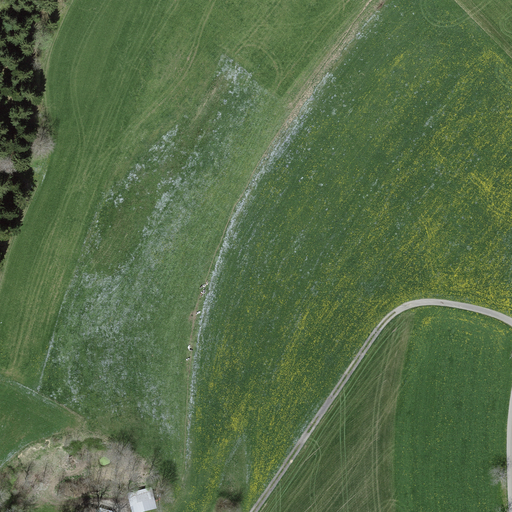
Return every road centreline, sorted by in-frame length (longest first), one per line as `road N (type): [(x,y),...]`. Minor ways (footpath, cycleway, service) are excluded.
road 1 (track): [(511,322),(440,301),(395,311),(253,511)]
road 2 (track): [(0,272),(30,180),(0,168)]
